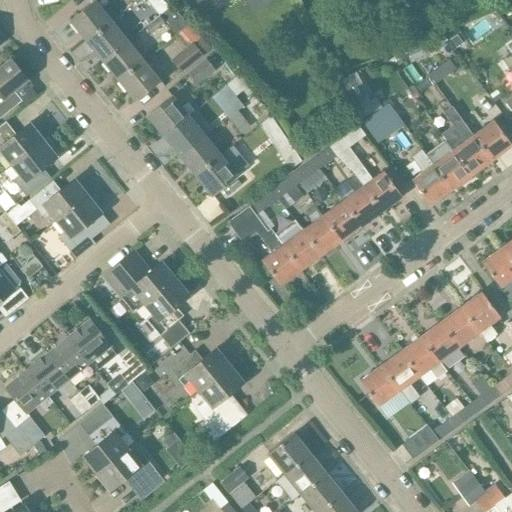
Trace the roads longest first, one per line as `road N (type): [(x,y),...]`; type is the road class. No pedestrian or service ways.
road 1 (residential): [(288,352),(511,185)]
road 2 (residential): [(163,205),(32,35),(16,0)]
road 3 (residential): [(0,342),(163,205)]
road 4 (residential): [(416,511),(288,352)]
road 5 (residential): [(288,352),(163,205)]
